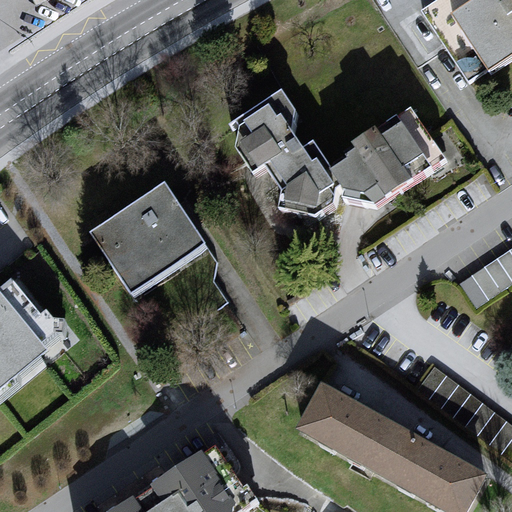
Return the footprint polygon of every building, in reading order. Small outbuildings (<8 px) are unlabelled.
[(511,0),(484,0),(454,18),(491,79),(511,66),(511,0)] [(235,136),(291,218),(316,222),(348,204),(381,212),(452,162),(417,115),(331,170),(282,101),(235,136)] [(98,242),(141,303),(212,254),(169,193),(98,242)] [(511,245),(460,273),(474,301),(511,280),(511,245)] [(0,401),(78,339),(55,311),(44,319),(10,278),(0,285),(0,401)] [(416,393),(505,447),(511,435),(511,413),(432,365),(416,393)] [(330,392),(304,434),(434,511),(471,511),(487,486),(330,392)] [(121,511),(251,511),(215,454),(121,511)]
